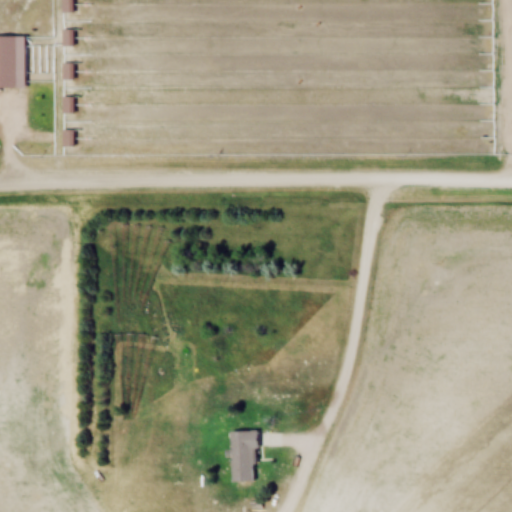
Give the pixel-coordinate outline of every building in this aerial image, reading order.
[(63,0),(63,12),(73,13),(73,0),(63,0)] [(0,88),(27,89),(27,38),(0,37),(0,88)] [(74,80),(74,64),(63,64),(63,80),(74,80)] [(74,112),(73,97),(63,98),(64,113),(74,112)] [(233,432),(234,482),(259,482),(258,432),(233,432)]
